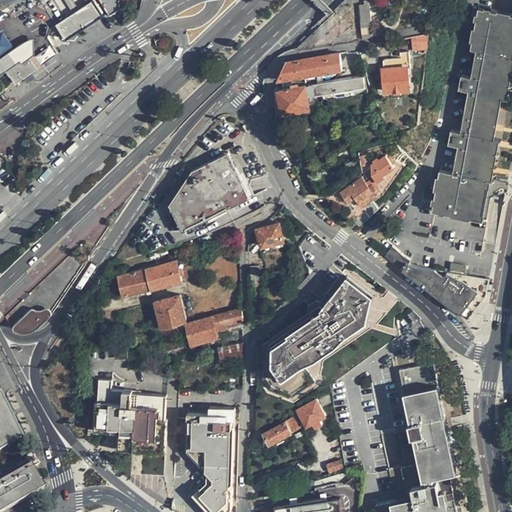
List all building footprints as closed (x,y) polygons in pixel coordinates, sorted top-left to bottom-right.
[(55,0),(54,0),(45,6),(57,23),(67,17),(55,0)] [(94,0),(92,0),(89,3),(67,17),(57,23),(66,38),(103,13),(94,0)] [(122,0),(99,0),(110,16),(124,7),(122,0)] [(359,4),(360,19),(371,18),(370,3),(359,4)] [(498,138),(493,137),(501,96),(506,96),(511,63),(511,14),(478,8),(471,48),(481,50),(458,173),(441,170),(433,210),(481,219),(489,178),(491,179),(498,138)] [(360,19),(363,39),(374,36),(371,18),(360,19)] [(428,33),(411,37),(413,50),(426,49),(428,33)] [(410,67),(409,50),(396,52),(395,53),(396,58),(384,59),(383,60),(383,68),(385,91),(409,88),(407,67),(410,67)] [(286,61),(278,79),(322,71),(342,68),(340,52),(286,61)] [(32,71),(34,63),(29,57),(23,62),(20,59),(6,71),(15,83),(32,71)] [(364,77),(313,84),(316,94),(365,87),(364,77)] [(318,106),(316,94),(313,84),(306,85),(310,107),(318,106)] [(306,85),(279,89),(283,112),(310,107),(306,85)] [(251,196),(229,152),(194,169),(170,202),(184,229),(251,196)] [(373,175),(378,172),(391,165),(391,163),(393,162),(391,157),(370,169),(373,175)] [(362,177),(342,191),(349,200),(356,196),(362,204),(379,192),(373,184),(369,186),(362,177)] [(364,211),(354,219),(359,225),(370,216),(364,211)] [(280,222),(257,228),(262,245),(284,240),(280,222)] [(391,245),(387,251),(400,259),(402,255),(410,260),(411,258),(391,245)] [(384,255),(397,264),(400,259),(387,251),(384,255)] [(197,255),(185,258),(187,269),(200,265),(197,255)] [(397,264),(404,270),(409,262),(410,260),(402,255),(400,259),(397,264)] [(187,269),(185,258),(178,260),(182,279),(189,277),(187,269)] [(178,260),(148,268),(153,288),(183,281),(182,279),(178,260)] [(409,262),(404,270),(468,318),(487,294),(486,293),(489,277),(464,274),(449,271),(437,268),(422,267),(409,262)] [(451,262),(449,271),(464,274),(466,264),(451,262)] [(251,280),(257,279),(260,279),(258,265),(250,265),(251,280)] [(153,288),(148,268),(119,275),(123,295),(153,288)] [(327,291),(332,295),(349,274),(344,270),(327,291)] [(376,295),(349,274),(332,295),(323,307),(324,309),(317,313),(264,348),(264,370),(273,384),(293,392),(315,377),(305,363),(369,321),(376,295)] [(332,295),(327,291),(311,302),(317,313),(324,309),(323,307),(332,295)] [(185,310),(181,295),(181,293),(156,300),(163,326),(187,319),(185,310)] [(189,293),(181,295),(185,310),(193,307),(189,293)] [(16,323),(14,325),(19,330),(23,331),(28,330),(32,329),(36,326),(53,312),(51,306),(47,306),(38,308),(33,306),(16,323)] [(228,324),(244,320),(242,307),(225,312),(228,324)] [(216,324),(217,330),(228,327),(228,324),(225,312),(214,315),(216,324)] [(216,324),(214,315),(200,318),(203,328),(216,324)] [(187,324),(189,331),(192,342),(206,339),(203,328),(200,318),(187,322),(187,324)] [(187,322),(174,326),(177,335),(189,331),(187,324),(187,322)] [(217,330),(216,324),(203,328),(206,339),(218,336),(217,330)] [(180,346),(177,335),(174,326),(160,330),(165,350),(180,346)] [(240,374),(240,345),(219,350),(220,360),(215,360),(215,375),(240,374)] [(378,511),(449,511),(445,490),(439,491),(437,481),(434,481),(434,477),(456,472),(433,362),(398,370),(418,463),(402,466),(406,487),(412,486),(414,496),(377,504),(378,511)] [(132,390),(112,389),(112,378),(99,377),(95,429),(120,431),(118,448),(165,451),(166,420),(165,420),(166,395),(132,393),(132,390)] [(0,426),(13,421),(0,394),(0,426)] [(298,409),(307,426),(325,416),(316,399),(298,409)] [(209,407),(209,412),(188,412),(187,430),(192,430),(191,449),(211,470),(210,484),(199,494),(215,511),(218,511),(225,507),(228,510),(232,507),(232,498),(230,496),(232,495),(235,407),(209,407)] [(270,443),(299,426),(294,416),(264,432),(270,443)] [(13,421),(0,426),(0,448),(4,446),(4,445),(20,436),(13,421)] [(0,511),(42,489),(29,465),(0,481),(0,511)] [(341,511),(339,495),(274,505),(275,511),(341,511)]
